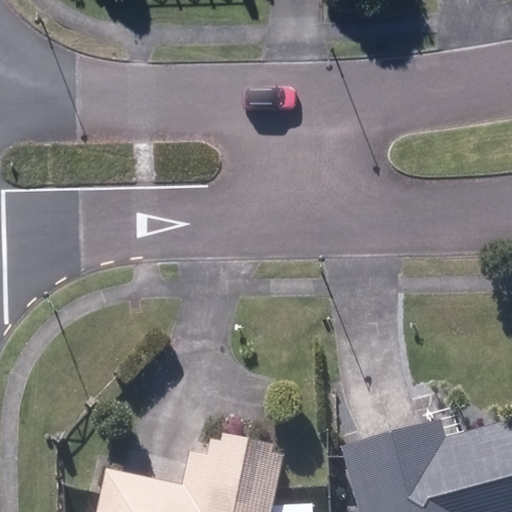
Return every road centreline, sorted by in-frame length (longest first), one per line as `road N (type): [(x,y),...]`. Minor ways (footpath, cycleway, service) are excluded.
road 1 (residential): [(307,228),(0,238)]
road 2 (residential): [(0,111),(302,114)]
road 3 (residential): [(302,114),(451,100),(511,84)]
road 4 (residential): [(511,218),(307,228)]
